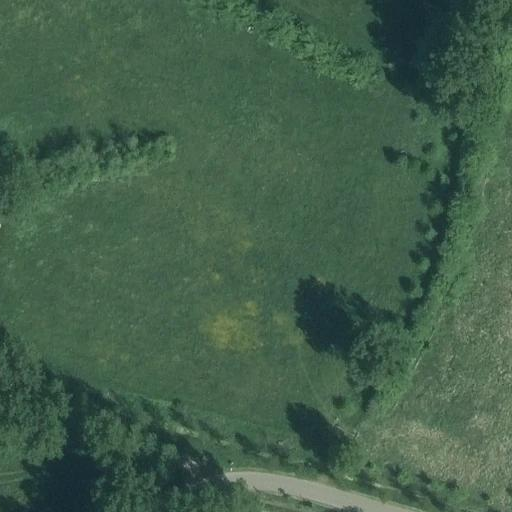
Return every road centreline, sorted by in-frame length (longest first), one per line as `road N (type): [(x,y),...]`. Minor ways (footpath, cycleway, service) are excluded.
road 1 (track): [(227,480),(139,441),(0,406)]
road 2 (tertiary): [(167,511),(184,495),(256,479),(383,511)]
